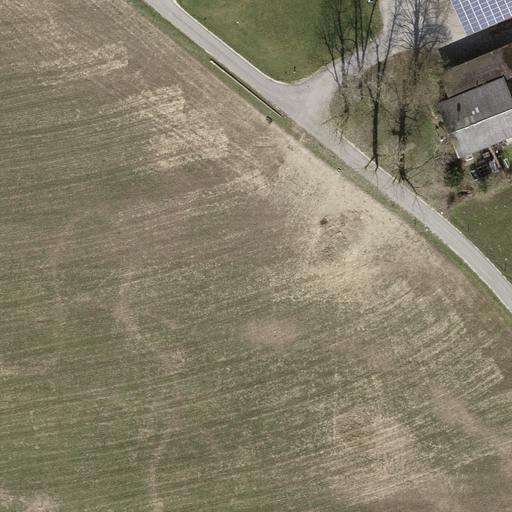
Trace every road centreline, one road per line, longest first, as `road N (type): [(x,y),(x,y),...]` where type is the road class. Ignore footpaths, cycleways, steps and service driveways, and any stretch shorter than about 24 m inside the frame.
road 1 (track): [(511,298),(431,214),(163,0)]
road 2 (track): [(295,106),(420,53),(400,0)]
